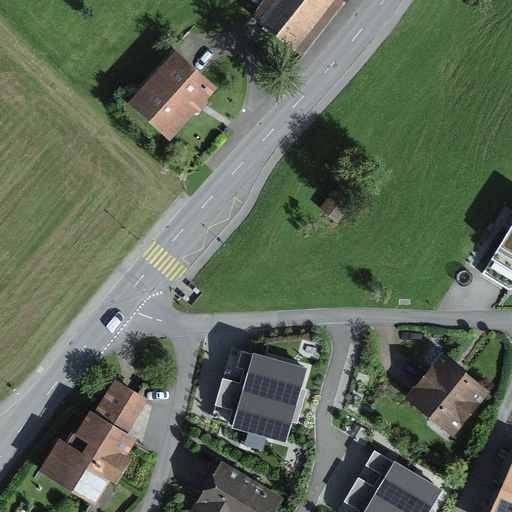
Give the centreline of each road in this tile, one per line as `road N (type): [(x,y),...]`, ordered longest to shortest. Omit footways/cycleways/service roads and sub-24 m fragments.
road 1 (tertiary): [(121,302),(383,0)]
road 2 (residential): [(511,318),(333,314),(194,325),(121,302)]
road 3 (tertiary): [(0,460),(121,302)]
